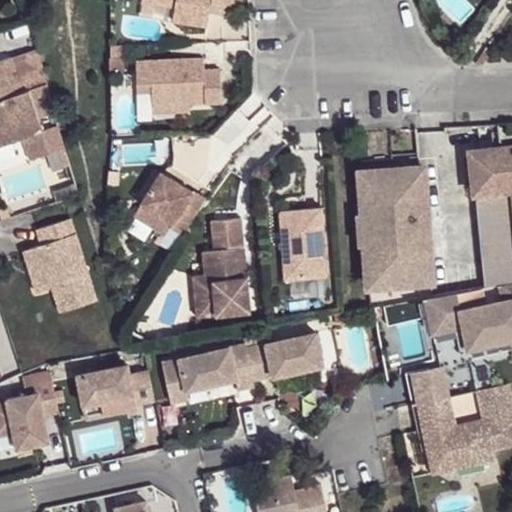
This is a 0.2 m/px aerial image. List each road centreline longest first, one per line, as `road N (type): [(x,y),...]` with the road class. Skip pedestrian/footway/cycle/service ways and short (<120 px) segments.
road 1 (residential): [(183,467),(285,443),(313,450),(372,439)]
road 2 (residential): [(183,467),(0,505)]
